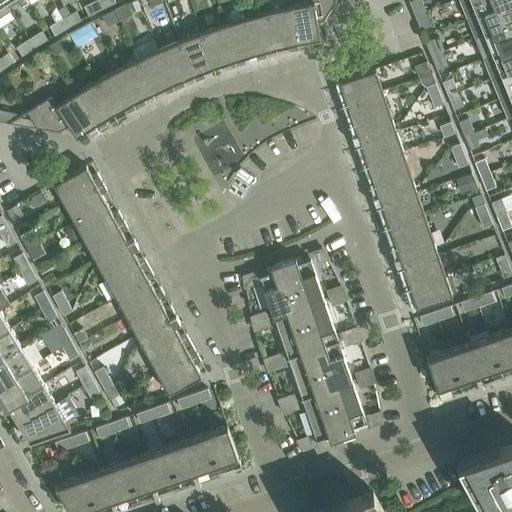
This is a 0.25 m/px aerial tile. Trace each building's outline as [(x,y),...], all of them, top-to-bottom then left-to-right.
[(0,0),(0,16),(11,9),(6,1),(4,0),(0,0)] [(89,15),(103,8),(98,0),(95,0),(85,6),(89,15)] [(98,0),(103,8),(117,1),(115,0),(98,0)] [(312,0),(312,1),(291,5),(300,49),(310,47),(309,40),(321,38),(318,21),(324,20),(336,1),(335,0),(312,0)] [(411,0),(410,0),(416,15),(426,10),(422,0),(411,0)] [(461,0),(468,17),(510,0),(461,0)] [(476,37),(485,33),(511,22),(511,0),(510,0),(468,17),(476,37)] [(109,22),(133,13),(129,3),(105,13),(109,22)] [(291,5),(268,11),(277,47),(288,44),(290,51),(300,49),(291,5)] [(63,17),(69,27),(82,19),(76,10),(63,17)] [(432,24),(426,10),(416,15),(422,28),(432,24)] [(246,17),(256,53),(258,59),(267,56),(266,50),(277,47),(268,11),(246,17)] [(55,34),(69,27),(63,17),(50,25),(55,34)] [(245,56),(256,53),(246,17),(223,24),(237,65),(247,62),(245,56)] [(79,45),(100,33),(93,19),(71,31),(79,45)] [(484,57),(511,46),(511,22),(485,33),(476,37),(484,57)] [(228,68),(237,65),(223,24),(201,31),(214,66),(226,62),(228,68)] [(30,38),(36,47),(48,39),(42,30),(30,38)] [(180,39),(194,74),(196,80),(206,76),(203,70),(214,66),(201,31),(180,39)] [(426,41),(432,55),(443,50),(437,36),(426,41)] [(23,55),(36,47),(30,38),(17,46),(23,55)] [(180,39),(158,48),(176,88),(186,85),(183,78),(194,74),(180,39)] [(492,77),(511,69),(511,46),(484,57),(492,77)] [(156,49),(137,58),(154,92),(164,87),(167,93),(176,88),(158,48),(156,49)] [(448,64),(443,50),(432,55),(438,69),(448,64)] [(0,58),(0,64),(3,69),(16,60),(9,51),(0,58)] [(143,97),(154,92),(137,58),(116,68),(137,107),(146,103),(143,97)] [(432,72),(427,61),(416,65),(421,76),(432,72)] [(129,112),(137,107),(116,68),(114,70),(96,80),(115,112),(125,106),(129,112)] [(376,68),(340,80),(344,92),(338,94),(348,124),(354,122),(358,133),(352,135),(358,154),(365,152),(368,163),(362,165),(369,185),(375,183),(379,194),(373,196),(379,215),(385,213),(389,224),(383,226),(390,247),(396,245),(400,256),(394,258),(397,267),(403,265),(407,276),(401,278),(407,297),(413,295),(418,307),(453,295),(376,68)] [(511,69),(492,77),(500,97),(511,92),(511,69)] [(443,81),(449,95),(459,91),(453,77),(443,81)] [(96,80),(76,91),(100,129),(108,124),(105,118),(115,112),(96,80)] [(444,102),(436,82),(427,86),(435,106),(444,102)] [(91,134),(100,129),(76,91),(58,104),(52,95),(26,111),(37,127),(60,131),(69,124),(77,136),(88,129),(91,134)] [(464,105),(459,91),(449,95),(454,109),(464,105)] [(511,92),(500,97),(508,117),(511,115),(511,92)] [(459,121),(465,135),(475,131),(469,117),(459,121)] [(445,136),(456,131),(451,120),(440,125),(445,136)] [(480,145),(475,131),(465,135),(471,149),(480,145)] [(467,160),(460,142),(451,146),(458,163),(467,160)] [(475,161),(481,175),(491,171),(485,157),(475,161)] [(92,175),(86,164),(54,182),(170,392),(202,374),(196,364),(202,360),(187,333),(181,336),(175,326),(181,322),(171,305),(166,308),(160,298),(166,295),(161,286),(155,289),(150,279),(155,276),(145,257),(139,260),(133,250),(139,247),(134,238),(129,241),(123,231),(129,228),(119,210),(113,213),(102,193),(108,190),(98,172),(92,175)] [(456,191),(478,184),(474,171),(452,179),(456,191)] [(497,185),(491,171),(481,175),(487,189),(497,185)] [(492,201),(497,215),(507,211),(501,197),(492,201)] [(493,223),(485,202),(475,206),(484,227),(493,223)] [(511,225),(511,223),(507,211),(497,215),(503,229),(511,225)] [(0,215),(0,232),(9,228),(2,215),(0,215)] [(9,228),(0,232),(0,233),(7,246),(16,241),(9,228)] [(36,242),(29,230),(21,235),(27,247),(36,242)] [(27,247),(33,259),(42,254),(36,242),(27,247)] [(13,258),(20,271),(30,266),(22,252),(13,258)] [(300,256),(284,262),(299,308),(325,299),(311,257),(301,260),(300,256)] [(273,316),(299,308),(284,262),(267,268),(268,272),(259,275),(273,316)] [(511,274),(511,269),(509,262),(497,267),(502,278),(511,274)] [(30,266),(20,271),(28,284),(37,279),(30,266)] [(511,283),(502,287),(505,297),(511,294),(511,283)] [(332,305),(348,299),(341,284),(327,289),(332,305)] [(34,295),(41,309),(50,304),(43,290),(34,295)] [(53,295),(59,304),(67,300),(62,290),(53,295)] [(491,291),(461,301),(464,311),(495,300),(491,291)] [(299,308),(313,349),(339,340),(325,299),(299,308)] [(59,304),(64,314),(73,309),(67,300),(59,304)] [(50,304),(41,309),(48,322),(58,317),(50,304)] [(451,305),(420,315),(424,325),(454,314),(451,305)] [(273,316),(287,357),(313,349),(299,308),(273,316)] [(0,334),(11,327),(0,309),(0,334)] [(266,310),(252,315),(256,331),(272,326),(266,310)] [(511,326),(427,356),(442,398),(511,373),(511,326)] [(0,359),(23,346),(11,327),(0,334),(0,359)] [(54,333),(62,346),(71,341),(64,328),(54,333)] [(74,333),(80,342),(88,337),(83,328),(74,333)] [(80,342),(85,352),(94,347),(88,337),(80,342)] [(313,349),(327,389),(353,380),(339,340),(313,349)] [(71,341),(62,346),(69,360),(78,355),(71,341)] [(0,384),(34,364),(23,346),(0,359),(0,384)] [(287,357),(301,398),(327,389),(313,349),(287,357)] [(8,404),(8,405),(45,383),(34,364),(0,384),(0,391),(3,396),(1,397),(6,406),(8,404)] [(75,371),(82,384),(92,379),(85,366),(75,371)] [(109,375),(104,366),(95,371),(100,380),(109,375)] [(360,387),(375,382),(371,366),(355,371),(360,387)] [(100,380),(106,390),(115,385),(109,375),(100,380)] [(92,379),(82,384),(90,397),(99,392),(92,379)] [(353,380),(327,389),(343,435),(359,429),(358,425),(367,422),(353,380)] [(8,405),(19,423),(56,401),(45,383),(8,405)] [(208,388),(178,398),(181,408),(211,397),(208,388)] [(326,441),(343,435),(327,389),(301,398),(316,440),(325,437),(326,441)] [(295,392),(279,397),(285,413),(300,407),(295,392)] [(71,426),(56,401),(19,423),(30,440),(71,426)] [(167,402),(137,412),(140,422),(171,411),(167,402)] [(127,416),(96,427),(100,436),(130,426),(127,416)] [(228,424),(56,483),(72,511),(108,511),(242,466),(228,424)] [(86,430),(55,441),(59,451),(89,440),(86,430)] [(511,446),(469,461),(490,499),(497,511),(501,511),(511,508),(511,446)] [(400,511),(396,504),(388,491),(326,511),(400,511)]
